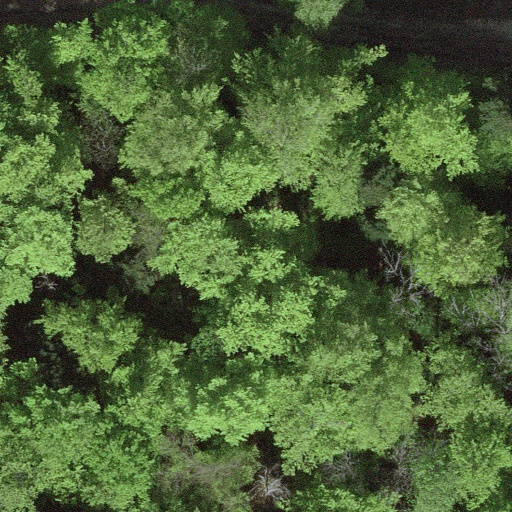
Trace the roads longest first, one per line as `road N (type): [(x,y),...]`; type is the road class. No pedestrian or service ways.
road 1 (track): [(511,50),(55,0)]
road 2 (track): [(0,404),(280,511)]
